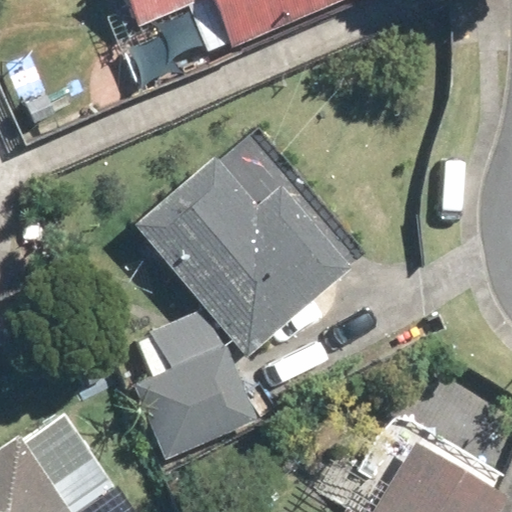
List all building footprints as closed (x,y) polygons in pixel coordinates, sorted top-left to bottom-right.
[(104,0),(117,28),(133,21),(134,23),(190,2),(218,49),(335,0),(104,0)] [(242,208),(197,156),(116,226),(233,360),(338,269),(267,187),(242,208)] [(124,384),(154,460),(247,422),(216,346),(124,384)] [(35,424),(11,442),(6,434),(0,437),(0,511),(57,511),(55,507),(82,487),(35,424)] [(482,511),(491,498),(395,442),(353,511),(482,511)]
